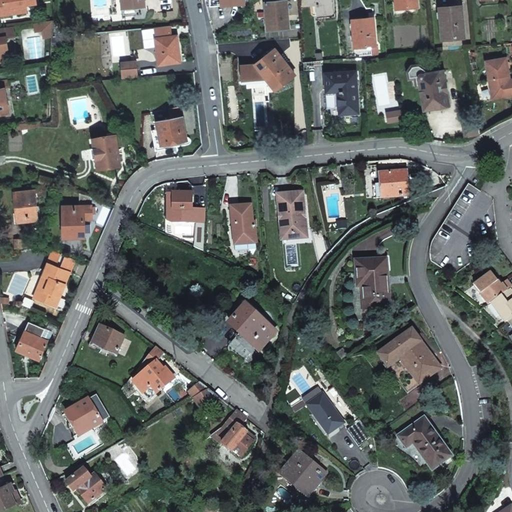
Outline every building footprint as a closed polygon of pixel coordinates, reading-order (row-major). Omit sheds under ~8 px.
[(35,0),(4,0),(5,1),(0,1),(0,15),(23,12),(22,5),(36,3),(35,0)] [(122,0),(123,6),(136,5),(137,8),(145,7),(144,0),(122,0)] [(319,6),(320,15),(332,14),(330,0),(308,0),(309,5),(312,5),(317,4),(317,6),(319,6)] [(418,7),(417,0),(395,0),(396,9),(418,7)] [(276,4),(275,1),(265,2),(268,30),(289,29),(287,3),(276,4)] [(465,38),(463,9),(451,10),(451,7),(439,8),(442,40),(465,38)] [(363,22),(362,19),(352,20),(355,48),(371,46),(372,56),(379,55),(378,45),(376,45),(374,21),(363,22)] [(0,60),(9,59),(5,37),(14,35),(13,26),(0,28),(0,60)] [(170,36),(168,26),(158,27),(160,37),(155,38),(158,63),(171,61),(172,64),(181,63),(177,35),(170,36)] [(265,70),(279,87),(295,75),(275,50),(256,64),(262,72),(265,70)] [(511,79),(510,80),(507,59),(486,63),(493,99),(511,95),(511,79)] [(138,68),(138,61),(122,62),(122,69),(138,68)] [(417,87),(420,86),(418,77),(423,68),(418,65),(412,66),(408,72),(409,79),(415,78),(417,87)] [(138,68),(122,69),(123,78),(139,77),(138,68)] [(418,77),(420,86),(424,110),(449,106),(447,92),(445,92),(443,83),(446,82),(443,70),(429,72),(423,68),(418,77)] [(276,90),(279,87),(265,70),(262,72),(276,90)] [(360,113),(357,71),(325,73),(326,92),(338,91),(340,114),(360,113)] [(0,114),(9,113),(6,97),(11,96),(8,80),(0,81),(0,114)] [(157,121),(161,146),(187,142),(183,116),(180,117),(178,107),(168,109),(170,119),(157,121)] [(41,126),(40,121),(20,124),(20,130),(41,126)] [(465,137),(480,134),(478,123),(463,125),(465,137)] [(120,166),(115,136),(93,139),(95,149),(91,150),(93,160),(96,159),(98,169),(120,166)] [(381,185),(382,198),(409,196),(407,172),(380,174),(381,185)] [(14,193),(17,222),(37,220),(35,196),(46,195),(45,184),(34,186),(34,190),(14,193)] [(374,199),(382,198),(381,185),(374,186),(374,199)] [(494,201),(469,185),(432,243),(431,245),(431,247),(430,250),(430,252),(430,256),(430,258),(431,260),(432,262),(454,276),(470,265),(497,224),(494,201)] [(80,206),(63,206),(64,238),(85,237),(85,219),(92,218),(92,198),(80,193),(80,206)] [(173,193),(173,210),(193,210),(192,193),(173,193)] [(278,195),(282,236),(295,234),(294,231),(306,229),(303,193),(278,195)] [(231,207),(233,236),(238,236),(238,246),(257,244),(257,239),(258,239),(257,226),(253,226),(251,205),(231,207)] [(295,234),(282,236),(283,240),(307,238),(306,229),(294,231),(295,234)] [(52,254),(43,275),(46,276),(40,288),(45,290),(41,300),(56,307),(76,260),(62,254),(60,258),(52,254)] [(386,261),(357,263),(359,287),(364,287),(366,312),(390,311),(386,261)] [(475,286),(490,306),(492,304),(509,292),(511,289),(511,286),(508,282),(504,285),(502,286),(499,282),(492,273),(475,286)] [(46,276),(43,275),(34,297),(41,300),(45,290),(40,288),(46,276)] [(492,304),(507,323),(509,321),(511,319),(511,295),(509,292),(492,304)] [(230,324),(259,350),(275,332),(246,306),(230,324)] [(40,337),(44,329),(28,322),(16,350),(40,360),(48,341),(40,337)] [(97,338),(94,346),(116,356),(125,337),(100,326),(96,337),(97,338)] [(413,330),(379,354),(408,394),(441,369),(413,330)] [(164,354),(156,348),(140,368),(144,372),(133,382),(143,394),(151,387),(157,395),(175,379),(168,371),(166,373),(158,363),(164,354)] [(189,393),(193,398),(209,389),(201,383),(189,393)] [(151,387),(143,394),(149,401),(157,395),(151,387)] [(209,389),(193,398),(199,408),(218,397),(209,389)] [(344,424),(324,395),(320,397),(316,392),(304,400),(329,435),(344,424)] [(95,396),(88,400),(98,417),(105,413),(95,396)] [(98,417),(88,400),(66,413),(79,436),(102,423),(98,417)] [(221,428),(210,436),(232,453),(233,451),(241,458),(255,440),(240,428),(247,419),(235,410),(221,428)] [(424,418),(398,437),(407,448),(414,444),(433,470),(452,456),(424,418)] [(299,451),(284,469),(310,491),(313,487),(316,489),(328,474),(299,451)] [(107,490),(95,474),(93,476),(91,473),(88,475),(84,469),(67,483),(74,492),(77,490),(89,505),(107,490)] [(310,491),(284,469),(280,474),(309,497),(316,489),(313,487),(310,491)] [(10,491),(14,490),(10,482),(0,487),(0,506),(1,509),(15,503),(10,491)] [(16,489),(14,490),(10,491),(15,503),(16,505),(22,502),(16,489)]
